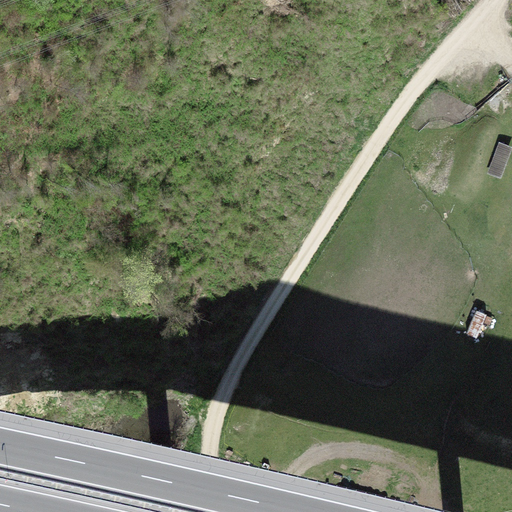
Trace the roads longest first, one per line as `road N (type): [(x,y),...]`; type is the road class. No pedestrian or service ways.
road 1 (track): [(213,511),(211,428),(260,323),(453,41),(491,0)]
road 2 (motorway): [(298,511),(0,445)]
